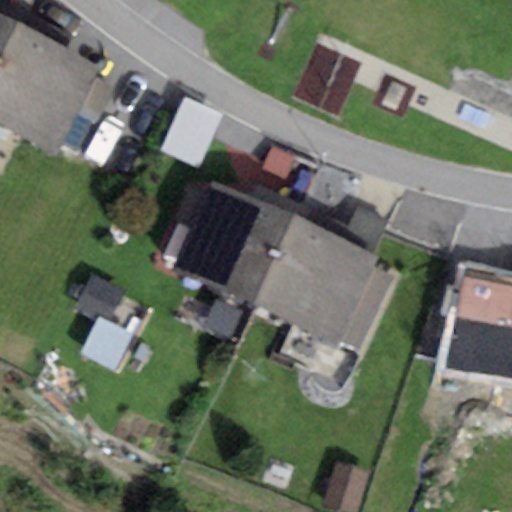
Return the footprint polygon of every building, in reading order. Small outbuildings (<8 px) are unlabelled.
[(0,58),(15,27),(0,19),(0,58)] [(100,69),(15,27),(0,58),(0,129),(56,157),(100,69)] [(195,111),(172,163),(208,180),(232,127),(195,111)] [(173,271),(252,307),(293,219),(213,183),(208,194),(195,188),(163,258),(176,264),(173,271)] [(380,258),(293,219),(252,307),(340,346),(358,354),(393,276),(375,268),(380,258)] [(511,273),(462,264),(439,375),(511,388),(511,273)] [(109,323),(125,291),(93,276),(75,313),(99,324),(102,319),(109,323)] [(109,323),(102,319),(99,324),(83,355),(112,369),(130,333),(109,323)] [(334,511),(356,511),(368,476),(338,465),(323,508),(334,511)]
